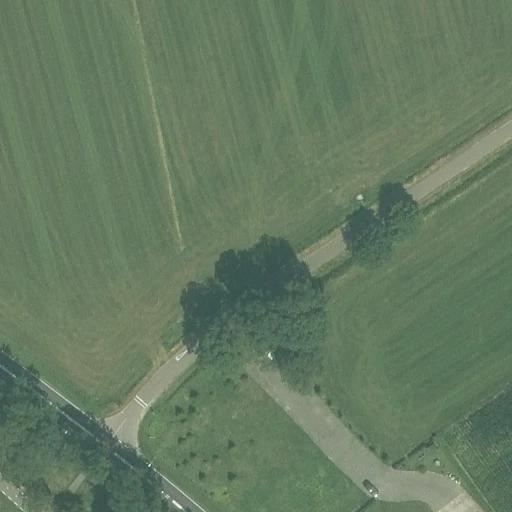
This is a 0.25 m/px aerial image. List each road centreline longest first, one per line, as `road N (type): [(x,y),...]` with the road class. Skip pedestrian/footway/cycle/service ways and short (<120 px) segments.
road 1 (unclassified): [(103,448),(143,397),(239,310),(511,130)]
road 2 (secondary): [(103,448),(0,370)]
